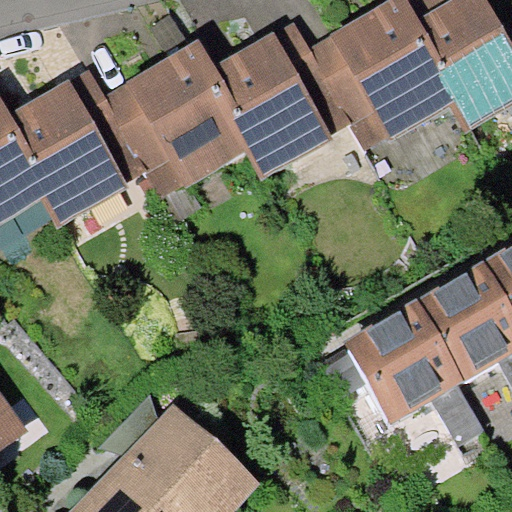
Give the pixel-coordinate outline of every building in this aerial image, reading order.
[(417,19),(406,0),(386,0),(366,12),(329,33),(331,35),(390,137),(391,139),(450,105),(463,97),(417,19)] [(406,0),(417,19),(438,7),(449,0),(406,0)] [(511,105),(511,46),(485,0),(449,0),(438,7),(417,19),(463,97),(450,105),(466,132),(511,105)] [(352,123),(309,48),(294,22),(273,34),(332,135),(350,124),(352,123)] [(273,34),(272,32),(231,56),(215,65),(241,110),(226,119),(244,151),(261,180),(334,138),(332,135),(273,34)] [(331,35),(309,48),(352,123),(350,124),(365,151),(390,137),(331,35)] [(241,110),(215,65),(200,38),(160,61),(126,81),(127,82),(186,183),(187,185),(244,151),(226,119),(241,110)] [(148,169),(105,96),(89,69),(68,81),(127,181),(144,171),(148,169)] [(68,81),(67,78),(27,101),(9,112),(39,163),(25,170),(41,198),(58,227),(130,187),(127,181),(68,81)] [(186,183),(127,82),(105,96),(148,169),(144,171),(160,198),(186,183)] [(39,163),(9,112),(0,95),(0,222),(41,198),(25,170),(39,163)] [(511,242),(484,260),(511,307),(511,242)] [(511,307),(484,260),(449,280),(418,298),(466,381),(499,362),(511,354),(511,307)] [(466,381),(418,298),(382,319),(344,341),(393,424),(433,401),(458,386),(466,381)] [(511,354),(499,362),(511,384),(511,354)] [(484,428),(458,386),(433,401),(459,443),(484,428)] [(0,450),(28,430),(0,391),(0,450)] [(233,511),(260,485),(175,403),(69,511),(233,511)]
